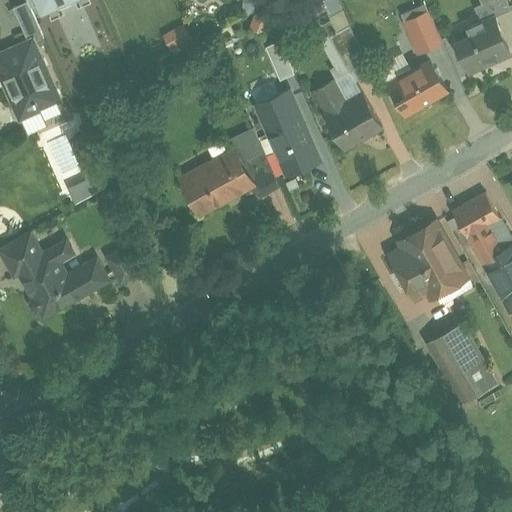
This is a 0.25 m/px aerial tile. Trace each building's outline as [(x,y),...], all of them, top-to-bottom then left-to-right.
[(508,0),(481,0),(483,4),(492,0),(493,0),(499,13),(499,15),(511,9),(511,7),(511,4),(508,0)] [(29,1),(15,7),(28,34),(41,28),(29,1)] [(430,9),(418,14),(416,9),(405,13),(407,19),(407,20),(421,51),(444,41),(430,9)] [(499,13),(469,26),(472,34),(457,41),(470,70),(511,52),(495,17),(499,15),(499,13)] [(339,30),(332,18),(324,22),(331,35),(339,30)] [(373,72),(352,23),(339,30),(331,35),(364,91),(358,80),(373,72)] [(184,30),(163,41),(170,53),(190,42),(184,30)] [(276,39),(261,45),(275,78),(290,72),(276,39)] [(34,41),(0,56),(0,60),(13,90),(11,91),(23,118),(43,109),(41,106),(43,105),(41,99),(56,92),(34,41)] [(432,60),(414,70),(412,67),(389,80),(408,112),(449,89),(432,60)] [(307,94),(297,71),(283,77),(293,100),(307,94)] [(335,78),(317,88),(330,110),(327,112),(346,147),(384,126),(365,91),(364,91),(342,104),(336,94),(342,91),(335,78)] [(301,108),(267,123),(289,172),(322,157),(301,108)] [(265,148),(242,161),(254,182),(253,182),(259,193),(280,181),(265,148)] [(236,149),(213,162),(210,161),(185,175),(187,179),(185,183),(189,191),(193,191),(203,208),(219,199),(222,200),(239,191),(240,187),(250,181),(253,182),(254,182),(242,161),(236,149)] [(65,186),(70,201),(97,191),(92,176),(65,186)] [(488,191),(455,210),(469,235),(470,235),(502,216),(488,191)] [(511,233),(502,216),(470,235),(485,262),(486,261),(511,307),(511,233)] [(437,219),(402,239),(405,246),(392,253),(417,296),(430,289),(433,295),(453,284),(447,274),(463,265),(437,219)] [(32,233),(4,249),(17,271),(21,269),(45,255),(44,254),(32,233)] [(127,247),(112,256),(124,279),(140,270),(127,247)] [(45,255),(21,269),(36,294),(34,298),(34,303),(36,307),(40,309),(44,309),(60,300),(62,304),(109,278),(99,259),(69,275),(54,248),(44,254),(45,255)] [(498,382),(464,322),(439,336),(473,396),(498,382)]
